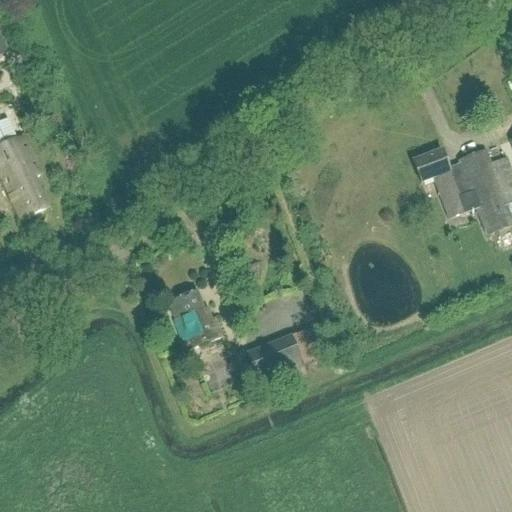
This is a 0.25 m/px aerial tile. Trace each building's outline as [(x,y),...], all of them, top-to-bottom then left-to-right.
[(0,178),(21,224),(48,212),(34,181),(41,177),(22,139),(16,141),(7,122),(0,125),(0,178)] [(487,238),(503,232),(508,244),(511,242),(511,238),(509,230),(511,228),(511,222),(506,207),(511,204),(511,176),(506,160),(490,167),(485,153),(458,163),(459,167),(448,171),(442,153),(413,165),(421,186),(433,181),(449,222),(465,216),(459,199),(470,195),(487,238)] [(186,354),(222,340),(214,320),(207,323),(196,294),(168,305),(175,322),(174,323),(186,354)] [(286,304),(268,311),(273,324),(291,317),(286,304)] [(244,347),(264,339),(259,326),(239,334),(244,347)] [(278,347),(260,352),(244,358),(245,363),(256,391),(259,389),(261,395),(306,378),(303,369),(323,361),(314,334),(278,347)]
